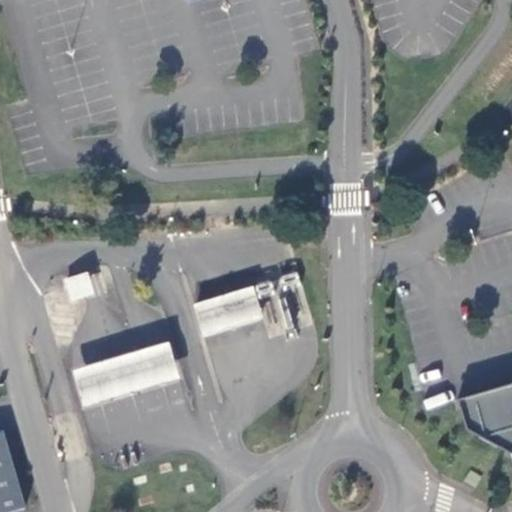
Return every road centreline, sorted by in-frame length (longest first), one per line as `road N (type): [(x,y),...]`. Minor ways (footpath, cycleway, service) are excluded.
road 1 (unclassified): [(351,441),(346,45),(332,0)]
road 2 (residential): [(0,274),(21,392),(56,511)]
